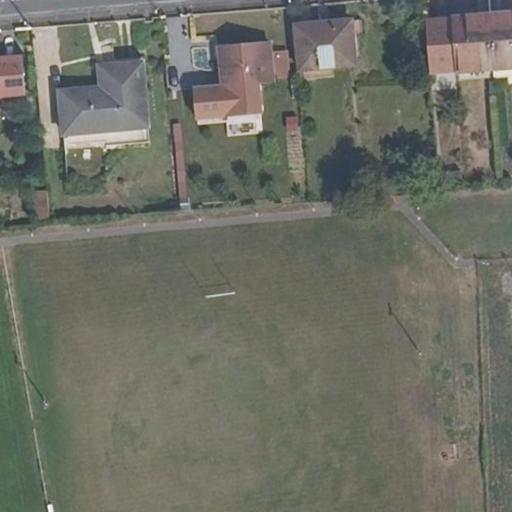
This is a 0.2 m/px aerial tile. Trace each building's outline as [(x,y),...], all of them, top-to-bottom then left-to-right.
[(511,15),(506,16),(490,17),(495,70),(511,68),(511,15)] [(490,17),(424,22),(428,60),(429,75),(447,73),(495,70),(490,17)] [(332,67),(355,65),(352,23),(297,27),(300,70),(332,67)] [(259,82),(273,81),(273,76),(271,53),(270,43),(220,47),(223,85),(259,82)] [(271,53),(273,76),(288,74),(286,52),(271,53)] [(106,131),(148,127),(143,58),(99,62),(106,131)] [(0,95),(23,94),(21,59),(0,60),(0,95)] [(59,93),(63,135),(106,131),(99,62),(97,62),(99,89),(59,93)] [(300,70),(301,80),(333,77),(332,67),(300,70)] [(447,73),(429,75),(430,85),(448,83),(447,73)] [(262,113),(259,82),(223,85),(194,88),(197,118),(262,113)] [(106,131),(108,146),(150,142),(148,127),(106,131)] [(65,151),(108,146),(106,131),(63,135),(65,151)] [(511,188),(482,191),(484,207),(511,204),(511,188)] [(32,191),(35,223),(50,222),(47,190),(32,191)] [(511,252),(511,224),(484,225),(485,254),(511,252)]
